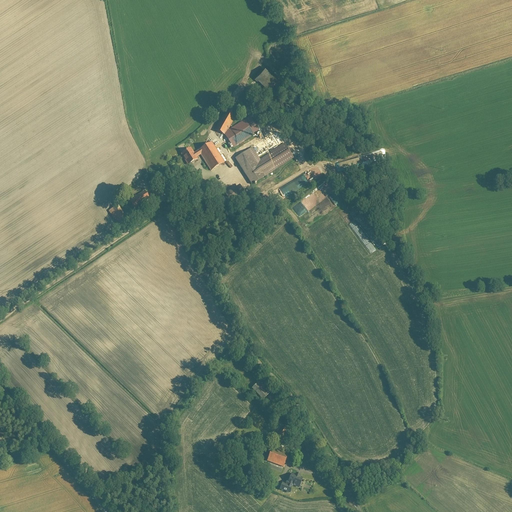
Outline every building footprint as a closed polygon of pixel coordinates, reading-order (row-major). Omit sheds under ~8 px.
[(278,79),(264,67),(254,78),(268,90),(278,79)] [(228,130),(239,110),(229,104),(214,130),(224,135),(225,134),(228,130)] [(260,131),(250,116),(228,130),(225,134),(233,148),(260,131)] [(224,162),(211,142),(194,152),(190,146),(180,153),(188,165),(197,159),(196,157),(200,155),(210,171),(224,162)] [(293,158),(284,144),(271,152),(269,148),(257,156),(252,148),(235,159),(251,184),(293,158)] [(318,167),(278,188),(283,196),(323,176),(318,167)] [(248,198),(239,185),(225,194),(234,207),(248,198)] [(144,189),(128,199),(135,211),(151,201),(144,189)] [(116,202),(105,208),(114,223),(125,217),(116,202)] [(331,218),(322,224),(326,229),(335,223),(331,218)] [(335,256),(337,260),(349,252),(347,248),(335,256)] [(257,378),(249,384),(260,397),(268,390),(257,378)] [(274,435),(283,441),(289,432),(280,426),(274,435)] [(306,440),(298,443),(306,463),(314,460),(306,440)] [(284,468),(289,454),(272,448),(267,461),(284,468)] [(295,475),(291,474),(288,483),(282,481),(280,489),(290,493),(293,486),(301,488),(304,478),(299,476),(300,475),(295,474),(295,475)]
